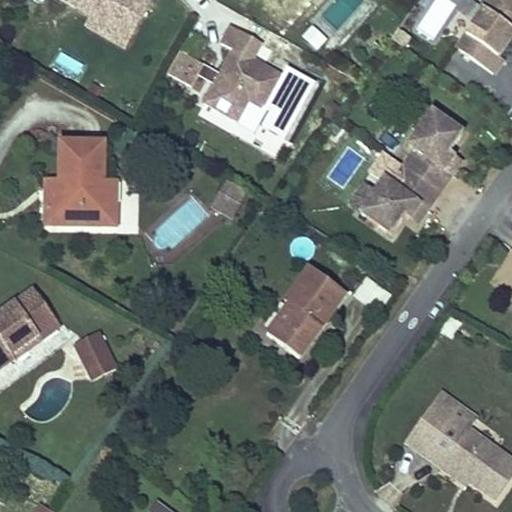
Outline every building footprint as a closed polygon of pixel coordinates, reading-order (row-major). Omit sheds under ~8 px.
[(154,0),(153,0),(56,0),(55,3),(89,22),(84,32),(125,53),(154,0)] [(432,41),(460,0),(434,0),(415,30),(432,41)] [(507,9),(511,8),(511,0),(476,0),(448,38),(484,64),(494,50),(489,46),(509,19),(507,9)] [(301,42),(319,51),(327,37),(310,27),(301,42)] [(266,48),(231,28),(219,48),(232,55),(219,77),(178,54),(166,77),(192,92),(198,82),(211,89),(200,109),(238,130),(243,121),(261,131),(288,79),(258,63),(266,48)] [(399,115),(409,122),(424,101),(413,94),(399,115)] [(394,156),(430,182),(442,164),(435,158),(444,145),(441,142),(454,124),(424,101),(409,122),(399,135),(406,139),(394,156)] [(35,224),(90,227),(93,184),(94,143),(53,142),(52,182),(37,181),(35,224)] [(435,158),(442,164),(452,151),(444,145),(435,158)] [(354,149),(349,161),(372,170),(377,158),(354,149)] [(417,199),(430,182),(394,156),(382,174),(376,168),(365,182),(351,203),(382,224),(397,205),(406,191),(417,199)] [(351,203),(365,182),(355,175),(342,194),(351,203)] [(240,226),(256,198),(227,182),(211,210),(240,226)] [(93,184),(90,227),(105,228),(107,185),(93,184)] [(408,213),(417,199),(406,191),(397,205),(408,213)] [(258,333),(291,356),(335,290),(298,263),(275,298),(280,303),(258,333)] [(344,291),(367,308),(381,287),(358,270),(344,291)] [(0,367),(12,359),(8,354),(53,324),(32,293),(0,313),(0,367)] [(8,354),(12,359),(13,362),(58,332),(53,324),(8,354)] [(113,376),(96,341),(73,352),(91,387),(113,376)] [(407,447),(432,465),(440,460),(463,480),(486,495),(509,462),(459,425),(447,441),(423,423),(407,447)] [(440,460),(432,465),(458,486),(463,480),(440,460)] [(168,511),(152,500),(143,511),(168,511)]
